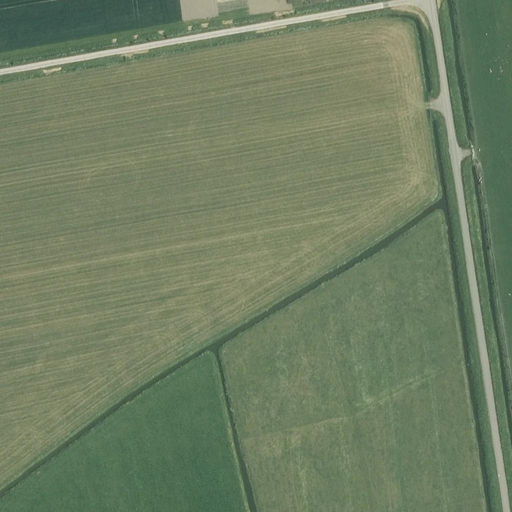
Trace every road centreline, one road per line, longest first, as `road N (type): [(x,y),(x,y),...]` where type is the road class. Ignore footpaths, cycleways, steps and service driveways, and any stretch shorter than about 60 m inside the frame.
road 1 (unclassified): [(506,511),(431,0)]
road 2 (unclassified): [(0,73),(426,0)]
